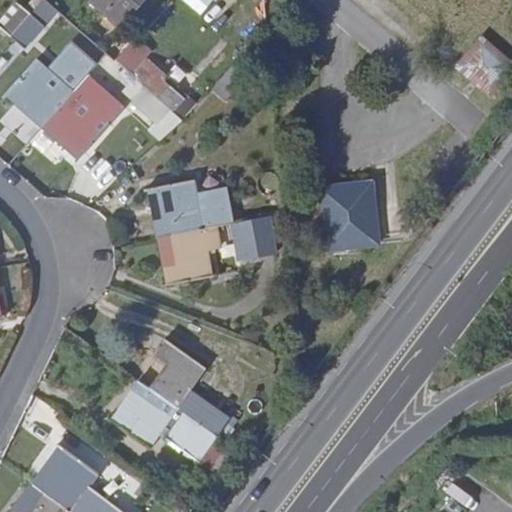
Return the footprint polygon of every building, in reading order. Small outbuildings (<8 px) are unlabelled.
[(141,0),(92,0),(120,24),(141,0)] [(0,25),(0,26),(11,36),(30,13),(19,4),(0,25)] [(30,13),(11,36),(25,48),(44,25),(30,13)] [(172,112),(183,121),(201,101),(146,53),(151,46),(138,34),(115,61),(137,80),(148,90),(172,112)] [(511,64),(484,39),(460,68),(491,94),(511,68),(511,64)] [(3,96),(40,128),(47,120),(71,92),(34,60),(3,96)] [(224,98),(243,76),(234,67),(214,90),(224,98)] [(124,95),(135,104),(148,90),(137,80),(124,95)] [(160,126),(172,112),(148,90),(135,104),(160,126)] [(71,140),(63,148),(77,160),(109,125),(89,107),(96,99),(87,91),(80,99),(71,92),(47,120),(71,140)] [(47,120),(40,128),(63,148),(71,140),(47,120)] [(372,162),(319,167),(325,227),(377,222),(372,162)] [(163,207),(169,237),(238,224),(236,212),(215,216),(212,201),(200,204),(196,182),(148,192),(152,209),(163,207)] [(152,209),(158,239),(169,237),(163,207),(152,209)] [(272,245),(267,218),(259,219),(264,247),(272,245)] [(175,266),(163,268),(167,287),(215,277),(212,260),(221,259),(220,252),(218,239),(228,237),(230,251),(235,250),(238,265),(256,261),(254,249),(264,247),(259,219),(238,224),(169,237),(175,266)] [(169,237),(158,239),(163,268),(175,266),(169,237)] [(218,239),(220,252),(230,251),(228,237),(218,239)] [(257,270),(256,261),(238,265),(240,272),(257,270)] [(240,272),(238,265),(231,267),(232,274),(240,272)] [(146,386),(178,408),(207,369),(166,341),(155,355),(164,362),(146,386)] [(270,391),(272,359),(256,358),(254,390),(270,391)] [(146,386),(136,379),(109,418),(150,448),(178,408),(146,386)] [(203,426),(219,438),(236,414),(220,402),(203,426)] [(201,465),(219,438),(203,426),(184,452),(201,465)] [(42,492),(70,511),(72,511),(100,474),(61,446),(50,462),(59,469),(42,492)] [(455,483),(448,492),(467,506),(474,497),(455,483)] [(70,511),(42,492),(33,485),(13,511),(70,511)]
